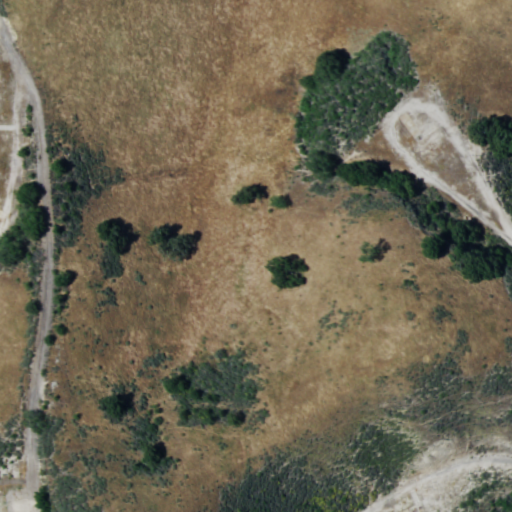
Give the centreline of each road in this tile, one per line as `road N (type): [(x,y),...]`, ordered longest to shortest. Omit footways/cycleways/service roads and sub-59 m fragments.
road 1 (residential): [(0,26),(32,93),(41,144),(33,511)]
road 2 (residential): [(369,511),(414,484),(511,460)]
